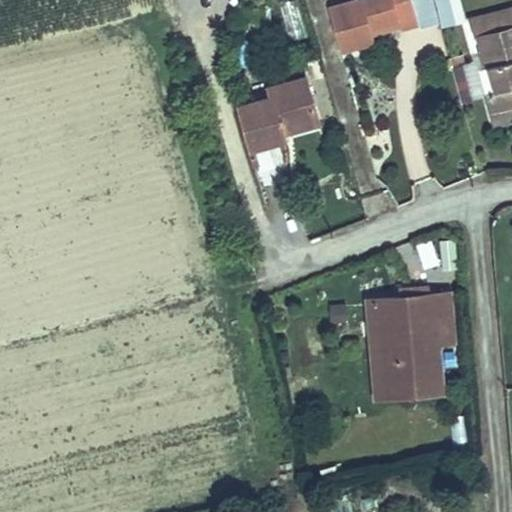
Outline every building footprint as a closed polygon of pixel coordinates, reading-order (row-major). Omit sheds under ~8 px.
[(402,22),(419,18),(414,0),(349,0),(329,6),(341,50),(376,40),(372,28),(371,24),(400,15),(402,20),(402,22)] [(414,0),(419,18),(438,12),(435,0),(414,0)] [(435,0),(438,12),(442,26),(466,19),(460,0),(435,0)] [(485,67),(480,68),(486,90),(491,110),(511,103),(511,5),(474,16),(482,48),(480,48),(482,56),(485,67)] [(400,15),(371,24),(372,28),(402,20),(400,15)] [(482,56),(453,64),(462,97),(486,90),(480,68),(485,67),(482,56)] [(288,119),(290,125),(318,117),(308,83),(291,88),(288,78),(269,84),(272,93),(239,103),(251,144),(284,135),(280,121),(288,119)] [(511,103),(491,110),(495,122),(511,116),(511,103)] [(280,121),(284,135),(320,125),(318,117),(290,125),(288,119),(280,121)] [(415,240),(421,266),(439,262),(432,236),(415,240)] [(439,267),(456,267),(455,236),(438,237),(439,267)] [(450,312),(448,290),(381,295),(389,396),(442,391),(436,313),(450,312)] [(375,397),(389,396),(381,295),(367,297),(375,397)]
